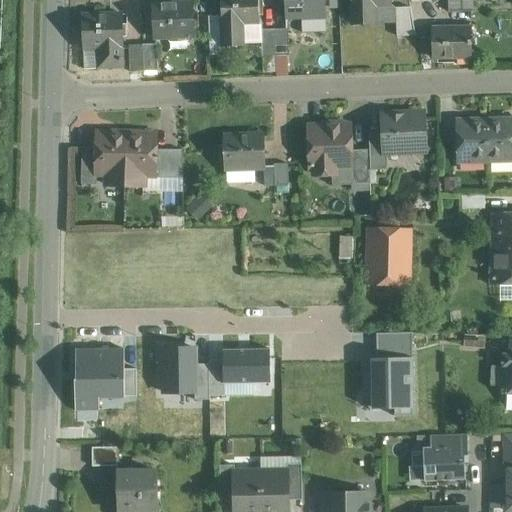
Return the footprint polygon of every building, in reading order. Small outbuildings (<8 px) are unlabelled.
[(257,0),(221,0),(223,45),(242,45),(242,42),(261,41),(261,30),(261,29),(261,22),(259,22),(257,0)] [(324,0),(285,0),(286,17),(325,16),(324,0)] [(448,0),(449,12),(473,11),(472,0),(448,0)] [(192,3),(153,4),(154,38),(194,37),(192,3)] [(395,7),(388,4),(376,5),(377,22),(395,21),(395,7)] [(376,5),(353,6),(354,23),(377,22),(376,5)] [(415,35),(409,7),(395,7),(395,21),(396,36),(415,35)] [(120,16),(80,18),(81,48),(95,48),(122,47),(120,16)] [(467,28),(432,29),(433,57),(451,57),(451,53),(468,52),(467,28)] [(261,29),(261,30),(261,41),(262,56),(276,56),(275,29),(261,29)] [(288,29),(275,29),(276,56),(289,55),(288,29)] [(157,44),(143,45),(144,71),(158,70),(157,44)] [(143,45),(129,45),(130,72),(144,71),(143,45)] [(122,47),(95,48),(96,68),(122,67),(122,47)] [(421,114),(384,116),(384,133),(385,151),(386,152),(412,150),(416,154),(423,154),(427,150),(427,142),(422,139),(421,114)] [(511,119),(486,120),(487,161),(511,160),(511,119)] [(486,120),(456,121),(457,162),(487,161),(486,120)] [(324,124),(322,126),(308,126),(310,168),(314,168),(314,172),(318,176),(332,175),(336,171),(336,163),(350,163),(351,163),(351,150),(350,125),(333,125),(330,123),(324,124)] [(119,134),(97,134),(96,148),(95,173),(97,173),(108,173),(107,185),(125,186),(126,133),(121,133),(119,134)] [(157,135),(134,135),(132,133),(126,133),(125,186),(143,186),(143,174),(154,174),(155,174),(156,149),(157,135)] [(384,133),(368,134),(369,150),(370,170),(387,169),(386,152),(385,151),(384,133)] [(265,134),(225,134),(226,173),(264,173),(265,173),(265,167),(265,134)] [(96,148),(82,148),(81,184),(96,184),(97,173),(95,173),(96,148)] [(182,150),(156,149),(155,174),(154,174),(154,177),(183,178),(182,150)] [(369,150),(351,150),(351,163),(350,163),(351,185),(371,184),(370,170),(369,150)] [(290,163),(275,164),(276,166),(276,186),(276,189),(291,188),(290,163)] [(265,173),(264,173),(264,186),(276,186),(276,166),(265,167),(265,173)] [(511,212),(492,213),(490,284),(511,283),(511,212)] [(412,229),(367,228),(366,284),(410,285),(412,229)] [(352,238),(340,238),(340,258),(352,258),(352,238)] [(411,332),(377,332),(378,359),(372,359),(373,407),(396,407),(396,415),(413,414),(411,332)] [(511,336),(510,336),(508,354),(503,354),(502,367),(508,367),(507,386),(506,394),(511,394),(511,336)] [(197,349),(162,349),(163,396),(196,396),(196,403),(211,403),(210,395),(210,367),(197,367),(197,349)] [(269,350),(224,351),(224,360),(210,360),(210,367),(210,395),(225,394),(224,382),(270,382),(269,350)] [(123,353),(77,352),(76,412),(99,412),(99,399),(136,400),(136,371),(123,370),(123,353)] [(507,386),(508,367),(502,367),(492,366),(491,385),(507,386)] [(467,434),(431,436),(431,448),(423,448),(425,481),(465,479),(464,455),(468,455),(467,434)] [(116,448),(91,449),(92,466),(117,466),(116,448)] [(302,500),(301,464),(286,464),(287,471),(288,471),(288,500),(302,500)] [(235,472),(234,465),(220,465),(220,501),(234,501),(233,472),(235,472)] [(157,471),(117,472),(118,511),(158,509),(157,471)] [(235,472),(233,472),(234,501),(234,511),(261,511),(260,471),(235,472)] [(287,471),(260,471),(261,511),(288,511),(288,500),(288,471),(287,471)] [(368,511),(368,493),(324,494),(323,511),(368,511)]
